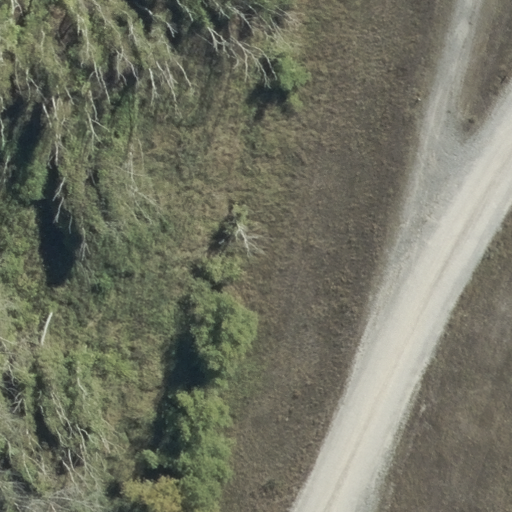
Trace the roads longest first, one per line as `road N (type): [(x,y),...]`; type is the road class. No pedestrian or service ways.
road 1 (track): [(335,511),(468,0)]
road 2 (track): [(338,511),(483,178),(511,133)]
